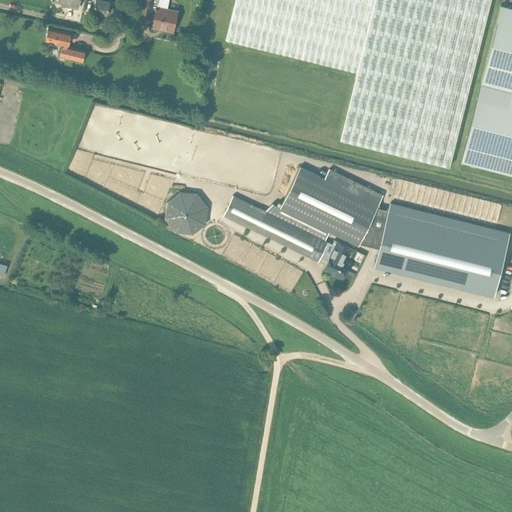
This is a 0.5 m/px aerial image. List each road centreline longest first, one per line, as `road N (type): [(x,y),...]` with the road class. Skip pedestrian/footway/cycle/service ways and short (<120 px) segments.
road 1 (unclassified): [(490,439),(454,425),(304,325),(0,172)]
road 2 (residential): [(0,4),(172,44)]
